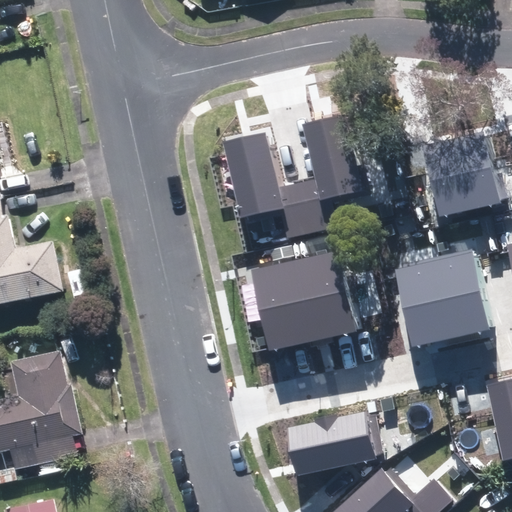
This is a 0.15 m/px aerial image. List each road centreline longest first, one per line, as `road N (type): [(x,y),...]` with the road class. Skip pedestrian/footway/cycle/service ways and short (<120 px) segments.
road 1 (residential): [(126,88),(329,41),(511,46)]
road 2 (residential): [(199,417),(126,88)]
road 3 (residential): [(199,417),(511,350)]
